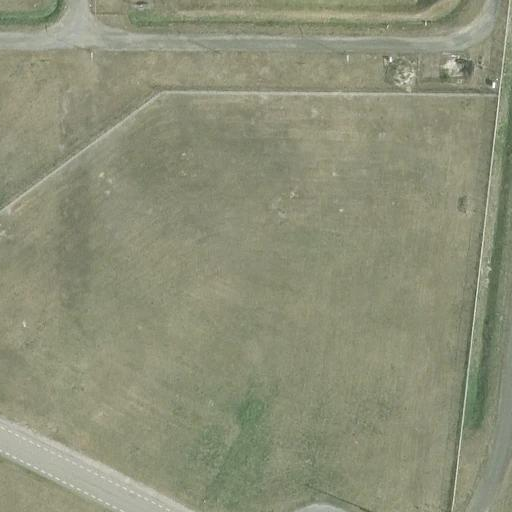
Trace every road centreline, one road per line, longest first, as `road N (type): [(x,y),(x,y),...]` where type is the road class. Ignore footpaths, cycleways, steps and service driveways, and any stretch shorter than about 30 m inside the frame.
road 1 (unknown): [(488,0),(478,31),(447,42),(0,38)]
road 2 (unclassified): [(141,511),(0,441)]
road 3 (unclassified): [(476,511),(502,457),(511,380)]
